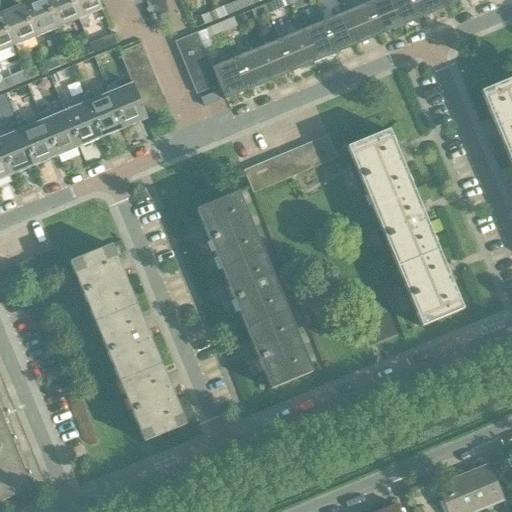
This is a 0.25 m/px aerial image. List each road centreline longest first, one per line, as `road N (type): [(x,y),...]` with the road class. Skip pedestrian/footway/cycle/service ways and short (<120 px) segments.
road 1 (residential): [(112,176),(425,45)]
road 2 (residential): [(224,456),(511,338)]
road 3 (residential): [(224,456),(112,176)]
road 4 (residential): [(296,511),(511,424)]
road 5 (residential): [(511,244),(425,45)]
road 6 (residential): [(74,511),(0,337)]
road 7 (residential): [(85,511),(224,456)]
road 8 (residential): [(0,224),(112,176)]
